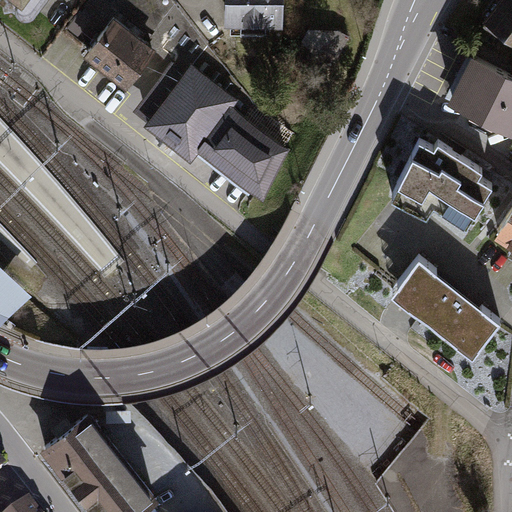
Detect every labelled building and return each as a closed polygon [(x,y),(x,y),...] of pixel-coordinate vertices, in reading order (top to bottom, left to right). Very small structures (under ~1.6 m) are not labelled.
[(17,0),(22,3),(17,7),(16,16),(23,21),(32,19),(46,0),(17,0)] [(197,147),(255,190),(286,147),(243,116),(251,105),(169,0),(117,0),(116,2),(156,33),(152,38),(155,40),(149,48),(153,51),(186,76),(153,120),(150,124),(192,154),(197,147)] [(225,0),(225,26),(283,27),(283,0),(225,0)] [(511,0),(491,0),(477,20),(511,44),(511,0)] [(149,48),(112,19),(87,51),(129,83),(153,51),(149,48)] [(307,31),(299,43),(326,62),(344,35),(326,31),(307,31)] [(511,124),(511,82),(459,57),(456,62),(438,99),(508,133),(511,124)] [(431,153),(419,146),(395,184),(417,198),(423,188),(470,218),(492,183),(435,147),(431,153)] [(511,204),(492,235),(511,248),(511,204)] [(437,269),(419,255),(396,284),(417,300),(478,348),(500,319),(482,305),(480,308),(434,273),(437,269)] [(0,323),(30,295),(0,267),(0,323)] [(89,414),(48,445),(99,511),(141,511),(156,500),(89,414)]
